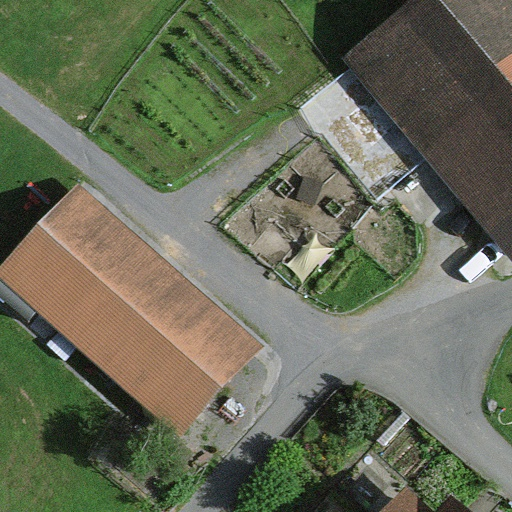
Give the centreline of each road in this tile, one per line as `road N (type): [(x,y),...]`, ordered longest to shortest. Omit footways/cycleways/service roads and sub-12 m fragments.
road 1 (track): [(511,469),(373,353),(0,80)]
road 2 (track): [(511,289),(373,353),(275,418),(196,511)]
